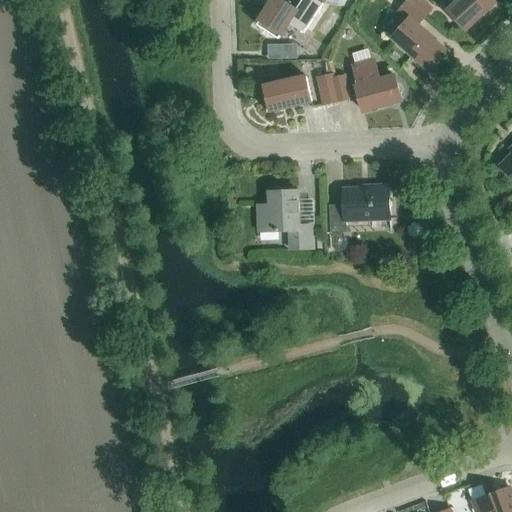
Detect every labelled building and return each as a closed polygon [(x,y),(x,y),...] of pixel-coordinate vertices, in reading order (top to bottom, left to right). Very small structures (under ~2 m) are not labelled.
[(273,0),(257,25),(279,39),(289,24),(304,34),(323,4),(317,0),(273,0)] [(408,0),(406,2),(424,18),(433,8),(423,0),(408,0)] [(451,0),(456,4),(448,11),(466,30),(495,3),(492,0),(451,0)] [(407,22),(393,39),(430,71),(446,51),(417,26),(424,18),(406,2),(397,13),(407,22)] [(352,65),(358,87),(356,87),(363,112),(368,111),(369,111),(371,112),(372,112),(373,112),(375,112),(376,111),(377,111),(378,110),(379,109),(380,107),(402,101),(395,76),(382,80),(376,59),(352,65)] [(323,106),(338,103),(332,74),(317,77),(323,106)] [(332,74),(338,103),(351,100),(346,75),(334,77),(334,74),(332,74)] [(306,77),(263,87),(269,112),(312,102),(306,77)] [(511,153),(500,166),(511,177),(511,153)] [(347,222),(391,220),(389,187),(343,189),(344,205),(329,206),(330,234),(347,233),(347,222)] [(291,250),(313,249),(312,225),(300,226),(298,191),(270,192),(270,205),(259,206),(260,233),(291,231),(291,250)] [(511,511),(511,492),(510,488),(485,497),(481,485),(469,490),(473,502),(476,511),(511,511)]
